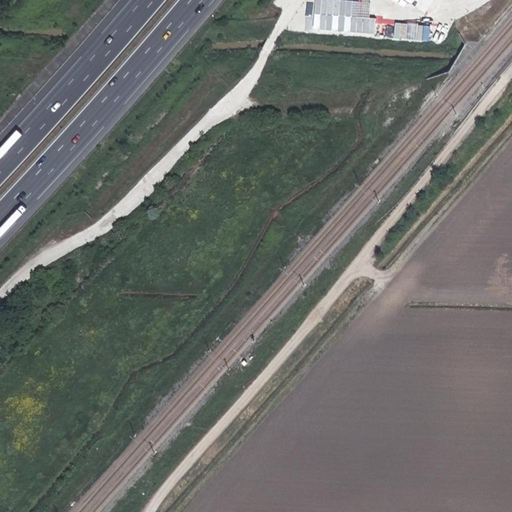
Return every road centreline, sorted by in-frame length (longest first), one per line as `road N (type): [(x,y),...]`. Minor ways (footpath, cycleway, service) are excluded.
road 1 (track): [(146,511),(511,70)]
road 2 (motorway): [(0,226),(202,0)]
road 3 (motorway): [(148,0),(0,166)]
